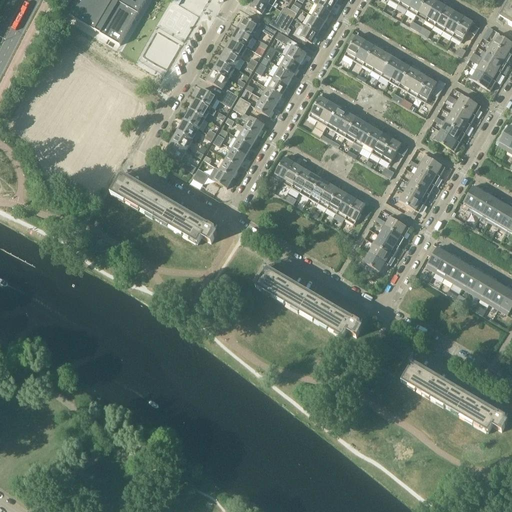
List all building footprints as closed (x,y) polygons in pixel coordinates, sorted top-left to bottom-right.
[(77,0),(67,18),(118,52),(147,0),(77,0)] [(272,7),(259,0),(255,0),(250,8),(262,16),(266,10),(270,12),(272,7)] [(315,0),(313,4),(318,7),(330,14),(336,4),(330,0),(315,0)] [(401,0),(398,6),(407,12),(413,0),(401,0)] [(413,0),(407,12),(416,17),(426,0),(413,0)] [(426,0),(416,17),(425,22),(437,3),(431,0),(426,0)] [(511,0),(500,21),(511,27),(511,0)] [(442,6),(437,3),(425,22),(434,28),(447,6),(444,4),(442,6)] [(434,28),(443,33),(455,13),(450,10),(451,8),(447,6),(434,28)] [(284,7),(281,13),(287,16),(291,11),(284,7)] [(324,24),(330,14),(318,7),(312,17),(324,24)] [(297,15),(291,11),(287,16),(294,20),(297,15)] [(279,31),(287,16),(281,13),(276,22),(273,20),(270,25),(279,31)] [(460,17),(455,13),(443,33),(452,38),(465,17),(462,15),(460,17)] [(294,20),(287,16),(279,31),(288,36),(291,31),(288,29),(294,20)] [(312,17),(306,27),(318,35),(324,24),(312,17)] [(465,17),(452,38),(461,44),(473,24),(472,24),(467,21),(469,19),(465,17)] [(244,18),(237,29),(253,39),(260,28),(244,18)] [(276,32),(266,26),(262,32),(272,38),(276,32)] [(312,45),(318,35),(306,27),(300,38),(312,45)] [(237,29),(231,40),(247,49),(253,39),(237,29)] [(285,46),(289,40),(279,34),(275,40),(285,46)] [(344,57),(354,62),(365,43),(360,40),(361,37),(357,35),(356,37),(344,57)] [(492,40),(490,44),(511,57),(511,55),(511,44),(497,36),(494,41),(492,40)] [(241,59),(247,49),(231,40),(225,50),(241,59)] [(371,46),(365,43),(354,62),(363,68),(375,46),(372,44),(371,46)] [(487,54),(506,65),(511,57),(490,44),(488,47),(490,48),(487,54)] [(54,51),(59,54),(62,49),(57,46),(54,51)] [(379,48),(375,46),(363,68),(372,73),(383,53),(378,50),(379,48)] [(292,47),(286,58),(300,66),(306,55),(292,47)] [(268,53),(264,59),(270,62),(274,56),(276,52),(270,48),(268,53)] [(225,50),(219,61),(234,70),(241,59),(225,50)] [(389,57),(383,53),(372,73),(380,78),(393,57),(390,54),(389,57)] [(472,57),(501,74),(506,65),(487,54),(483,59),(481,58),(480,61),(473,57),(472,57)] [(380,78),(389,83),(401,64),(396,61),(397,59),(393,57),(380,78)] [(476,72),(496,83),(501,74),(472,57),(470,61),(477,65),(479,66),(476,72)] [(286,58),(280,68),(294,77),(300,66),(286,58)] [(219,61),(213,72),(228,81),(234,70),(219,61)] [(407,67),(401,64),(389,83),(398,89),(411,67),(408,65),(407,67)] [(415,69),(411,67),(398,89),(407,94),(419,74),(414,71),(415,69)] [(280,68),(273,79),(288,87),(294,77),(280,68)] [(228,81),(213,72),(206,82),(222,91),(228,81)] [(490,92),(496,83),(476,72),(473,77),(471,76),(469,79),(471,81),(490,92)] [(407,94),(416,99),(429,78),(426,76),(425,78),(419,74),(407,94)] [(433,80),(429,78),(416,99),(426,105),(437,85),(436,85),(432,82),(433,80)] [(281,97),(288,87),(273,79),(267,89),(281,97)] [(267,89),(261,99),(275,108),(281,97),(267,89)] [(202,90),(196,100),(211,109),(217,99),(202,90)] [(224,97),(234,103),(238,97),(228,91),(224,97)] [(318,123),(329,104),(324,100),(325,98),(322,96),(321,98),(320,98),(309,118),(318,123)] [(458,102),(456,101),(449,97),(447,100),(454,104),(476,117),(481,108),(461,96),(461,97),(458,102)] [(234,103),(224,97),(221,103),(231,109),(234,103)] [(237,105),(247,111),(251,105),(240,99),(237,105)] [(255,110),(269,119),(275,108),(261,99),(255,110)] [(196,100),(189,111),(205,120),(208,114),(212,117),(215,112),(211,109),(196,100)] [(329,104),(318,123),(327,128),(340,107),(336,105),(335,107),(329,104)] [(454,109),(451,115),(471,126),(476,117),(454,104),(452,108),(454,109)] [(247,123),(244,128),(258,137),(264,126),(250,118),(245,115),(247,111),(237,105),(233,111),(243,117),(241,119),(247,123)] [(343,109),(340,107),(327,128),(336,134),(347,114),(342,111),(343,109)] [(189,111),(183,121),(199,130),(205,120),(189,111)] [(336,134),(345,139),(357,117),(354,115),(353,117),(347,114),(336,134)] [(465,135),(471,126),(451,115),(448,120),(446,119),(444,123),(465,135)] [(361,119),(357,117),(345,139),(354,144),(365,125),(360,122),(361,119)] [(183,121),(177,132),(193,141),(199,130),(183,121)] [(444,127),(440,133),(460,144),(465,135),(444,123),(442,126),(444,127)] [(241,133),(238,139),(252,147),(258,137),(244,128),(238,125),(236,130),(241,133)] [(371,128),(365,125),(354,144),(363,150),(375,128),(372,126),(371,128)] [(498,147),(507,153),(511,144),(511,126),(510,128),(509,128),(500,143),(497,141),(492,150),(495,151),(498,147)] [(379,130),(375,128),(363,150),(372,155),(383,135),(378,132),(379,130)] [(177,132),(171,142),(186,151),(193,141),(177,132)] [(455,153),(460,144),(440,133),(437,138),(435,137),(433,140),(435,142),(455,153)] [(389,139),(383,135),(372,155),(380,160),(393,138),(390,136),(389,139)] [(397,141),(393,138),(380,160),(390,165),(401,146),(401,145),(401,146),(396,143),(397,141)] [(238,139),(232,149),(246,158),(252,147),(238,139)] [(171,142),(164,153),(180,163),(186,151),(171,142)] [(232,149),(226,160),(240,168),(246,158),(232,149)] [(273,179),(282,184),(294,164),(288,161),(289,159),(286,157),(285,159),(284,159),(273,179)] [(420,162),(418,166),(440,178),(445,169),(426,157),(425,158),(422,163),(420,162)] [(226,160),(219,170),(234,179),(240,168),(226,160)] [(195,188),(200,179),(205,182),(209,176),(202,172),(207,164),(203,161),(190,185),(195,188)] [(182,169),(192,175),(196,169),(186,163),(182,169)] [(299,168),(294,164),(282,184),(291,189),(304,168),(300,166),(299,168)] [(418,170),(415,176),(435,187),(440,178),(418,166),(416,169),(418,170)] [(307,170),(304,168),(291,189),(300,195),(311,175),(306,172),(307,170)] [(227,190),(234,179),(219,170),(213,182),(227,190)] [(317,178),(311,175),(300,195),(309,200),(322,178),(318,176),(317,178)] [(429,196),(435,187),(415,176),(412,181),(410,180),(408,183),(429,196)] [(113,184),(114,185),(116,186),(111,195),(198,246),(202,239),(211,245),(214,239),(217,234),(214,232),(217,226),(211,222),(207,229),(121,178),(117,184),(114,182),(113,184)] [(325,180),(322,178),(309,200),(318,205),(329,186),(324,182),(325,180)] [(408,188),(405,194),(424,205),(429,196),(408,183),(406,187),(408,188)] [(318,205),(327,210),(339,189),(336,187),(335,189),(329,186),(318,205)] [(462,208),(471,213),(483,194),(477,191),(478,189),(475,187),(474,189),(473,188),(462,208)] [(343,191),(339,189),(327,210),(336,216),(347,196),(342,193),(343,191)] [(419,214),(424,205),(405,194),(401,199),(399,198),(397,201),(399,202),(399,203),(419,214)] [(471,213),(480,219),(493,197),(489,195),(488,197),(483,194),(471,213)] [(353,199),(347,196),(336,216),(345,221),(357,199),(354,197),(353,199)] [(480,219),(489,224),(501,204),(495,201),(496,199),(493,197),(480,219)] [(357,199),(345,221),(354,226),(366,207),(365,206),(360,204),(361,202),(357,199)] [(489,224),(498,229),(511,207),(507,206),(506,208),(501,204),(489,224)] [(511,208),(511,207),(498,229),(507,234),(511,225),(511,208)] [(385,223),(382,226),(404,239),(409,230),(390,218),(389,219),(390,219),(387,224),(385,223)] [(399,248),(404,239),(382,226),(380,230),(382,231),(379,237),(399,248)] [(394,257),(399,248),(379,237),(376,242),(374,241),(372,244),(394,257)] [(372,249),(369,255),(388,266),(394,257),(372,244),(370,248),(372,249)] [(426,269),(435,274),(447,255),(442,251),(443,249),(439,247),(438,249),(426,269)] [(383,275),(388,266),(369,255),(365,260),(363,259),(361,262),(363,263),(363,264),(365,265),(363,268),(377,277),(379,273),(383,275)] [(452,258),(447,255),(435,274),(444,280),(457,258),(454,256),(452,258)] [(453,285),(465,265),(459,262),(461,260),(457,258),(444,280),(453,285)] [(470,269),(465,265),(453,285),(462,290),(475,268),(472,266),(470,269)] [(475,268),(462,290),(471,295),(483,276),(477,273),(479,271),(475,268)] [(347,333),(356,339),(360,334),(359,333),(362,329),(359,327),(362,320),(356,317),(352,323),(266,272),(256,289),(343,340),(347,333)] [(488,279),(483,276),(471,295),(480,301),(493,279),(490,277),(488,279)] [(493,279),(480,301),(489,306),(501,286),(495,283),(497,281),(493,279)] [(506,290),(501,286),(489,306),(498,311),(511,290),(508,288),(506,290)] [(511,290),(498,311),(507,317),(511,308),(511,290)] [(411,366),(408,372),(401,383),(488,435),(492,428),(502,433),(505,428),(508,423),(504,421),(508,415),(501,411),(498,417),(411,366)]
